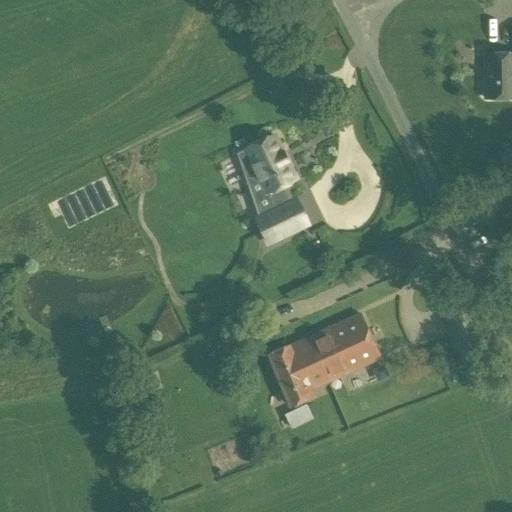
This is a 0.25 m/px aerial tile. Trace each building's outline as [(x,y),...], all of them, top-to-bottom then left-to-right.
[(485,97),(511,97),(511,52),(485,52),(485,97)] [(293,180),(271,138),(243,151),(244,153),(236,157),(247,187),(258,181),(273,211),(255,220),(267,245),(307,225),(294,200),(291,202),(283,186),(293,180)] [(291,405),(315,395),(311,387),(379,357),(360,313),(269,354),(291,405)] [(463,364),(490,353),(477,321),(450,332),(463,364)] [(156,390),(160,383),(156,375),(147,375),(143,384),(147,391),(156,390)] [(315,402),(292,409),(297,425),(320,417),(315,402)]
